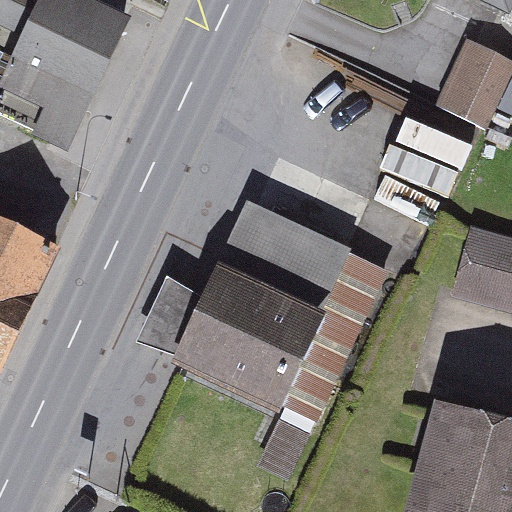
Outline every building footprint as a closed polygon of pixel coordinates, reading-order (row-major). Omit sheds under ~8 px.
[(0,0),(0,25),(22,35),(0,85),(0,86),(8,90),(0,107),(0,116),(73,149),(133,13),(103,0),(0,0)] [(511,0),(478,0),(508,14),(511,4),(511,0)] [(511,74),(511,59),(468,39),(439,106),(488,128),(511,74)] [(388,276),(248,211),(203,307),(176,365),(169,378),(278,429),(258,472),(289,487),(388,276)] [(0,370),(58,251),(0,222),(0,370)] [(511,236),(472,227),(455,292),(511,306),(511,236)] [(137,351),(176,365),(203,307),(167,285),(137,351)] [(511,511),(511,417),(434,397),(403,511),(511,511)]
